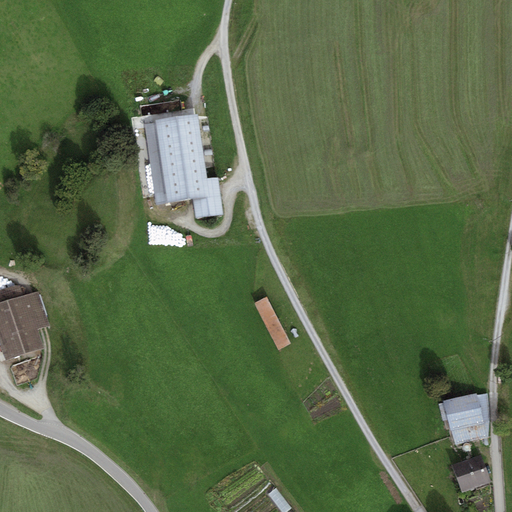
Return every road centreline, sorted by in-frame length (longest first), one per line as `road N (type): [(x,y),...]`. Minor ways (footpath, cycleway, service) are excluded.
road 1 (track): [(419,511),(265,234),(228,57),(230,0)]
road 2 (track): [(500,511),(493,381),(511,241)]
road 3 (unclassified): [(151,511),(86,450),(0,408)]
